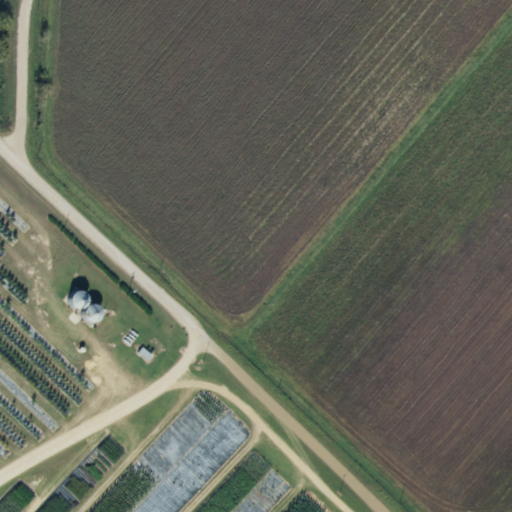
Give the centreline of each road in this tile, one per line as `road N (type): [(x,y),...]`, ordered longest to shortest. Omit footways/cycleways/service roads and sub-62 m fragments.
road 1 (residential): [(385,511),(0,140)]
road 2 (residential): [(0,476),(141,388),(203,336)]
road 3 (residential): [(16,155),(26,0)]
